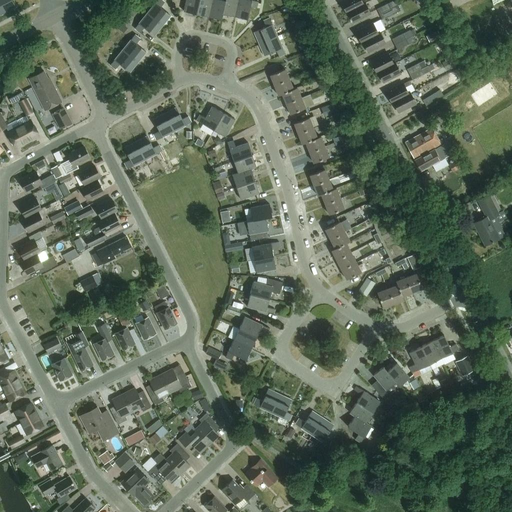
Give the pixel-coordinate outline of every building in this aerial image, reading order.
[(0,0),(0,14),(15,6),(11,0),(0,0)] [(162,0),(157,0),(147,13),(163,25),(171,15),(160,7),(165,2),(162,0)] [(197,14),(199,0),(186,0),(184,11),(197,14)] [(209,16),(212,0),(199,0),(197,14),(209,16)] [(225,0),(212,0),(209,16),(221,19),(223,13),(225,0)] [(225,0),(223,13),(235,16),(238,0),(225,0)] [(258,1),(253,0),(238,0),(235,16),(247,19),(250,6),(257,7),(258,1)] [(363,3),(363,2),(361,0),(343,0),(341,1),(347,13),(348,12),(348,11),(363,3)] [(380,14),(390,8),(398,5),(395,0),(393,0),(377,8),(380,14)] [(371,13),(365,2),(363,2),(363,3),(348,11),(348,12),(353,22),(371,13)] [(382,19),(384,18),(400,10),(398,5),(390,8),(380,14),(382,19)] [(147,13),(135,28),(140,32),(144,27),(154,35),(163,25),(147,13)] [(266,26),(254,32),(259,43),(278,35),(270,18),(264,20),(266,26)] [(361,44),(364,43),(363,41),(378,33),(378,32),(373,22),(355,31),(361,44)] [(405,39),(413,35),(416,33),(413,29),(411,30),(410,29),(403,33),(405,39)] [(437,30),(426,36),(430,43),(441,37),(437,30)] [(386,43),(380,32),(380,31),(378,32),(378,33),(363,41),(364,43),(368,52),(386,43)] [(403,33),(392,39),(395,44),(405,39),(403,33)] [(135,34),(123,49),(138,62),(146,52),(136,43),(140,38),(135,34)] [(278,35),(259,43),(265,55),(277,50),(279,56),(285,53),(278,35)] [(405,39),(408,44),(416,40),(413,35),(405,39)] [(397,49),(408,44),(405,39),(395,44),(397,49)] [(123,49),(111,64),(116,68),(120,63),(130,72),(138,62),(123,49)] [(393,63),(393,62),(388,53),(371,61),(377,73),(379,72),(378,71),(393,63)] [(446,70),(455,65),(450,55),(444,58),(445,60),(442,62),(446,70)] [(424,60),(418,63),(421,68),(426,66),(424,60)] [(383,82),(401,73),(395,62),(393,62),(393,63),(378,71),(379,72),(383,82)] [(418,63),(408,68),(410,74),(421,68),(418,63)] [(426,66),(421,68),(424,74),(431,70),(428,65),(426,66)] [(285,68),(270,74),(274,85),(289,79),(285,68)] [(421,68),(410,74),(413,79),(424,74),(421,68)] [(455,84),(463,80),(458,70),(450,74),(455,84)] [(49,78),(47,79),(43,72),(29,79),(45,110),(61,101),(49,78)] [(289,79),(274,85),(279,95),(282,93),(293,89),(293,88),(289,79)] [(410,92),(415,90),(410,80),(403,83),(386,91),(392,103),(394,102),(393,101),(409,93),(408,92),(410,92)] [(323,89),(327,87),(324,82),(318,85),(320,90),(323,89)] [(293,89),(282,93),(286,103),(301,97),(297,87),(293,88),(293,89)] [(422,99),(426,105),(443,94),(440,88),(422,99)] [(416,103),(410,92),(408,92),(409,93),(393,101),(394,102),(399,112),(416,103)] [(301,97),(286,103),(291,113),(305,107),(301,97)] [(32,112),(25,98),(19,101),(27,115),(32,112)] [(324,116),(339,111),(336,102),(321,107),(324,116)] [(448,102),(431,113),(435,119),(451,108),(448,102)] [(214,129),(224,112),(212,106),(206,117),(200,114),(197,120),(214,129)] [(62,107),(52,113),(60,129),(71,123),(62,107)] [(176,107),(165,113),(174,130),(191,122),(188,116),(182,119),(176,107)] [(225,136),(231,124),(235,119),(224,112),(214,129),(225,136)] [(165,113),(153,119),(160,131),(154,134),(157,139),(174,130),(165,113)] [(309,117),(294,123),(298,133),(313,127),(309,117)] [(19,126),(28,141),(39,135),(31,120),(19,126)] [(16,148),(28,141),(19,126),(8,132),(16,148)] [(313,127),(298,133),(302,143),(306,142),(317,137),(313,127)] [(414,157),(441,143),(432,127),(405,142),(414,157)] [(147,135),(136,141),(145,159),(162,150),(159,144),(153,147),(147,135)] [(317,137),(306,142),(310,152),(325,146),(321,136),(317,137)] [(234,161),(253,154),(248,142),(236,146),(234,140),(227,142),(234,161)] [(421,171),(441,160),(441,159),(456,151),(450,140),(415,159),(421,171)] [(136,141),(124,147),(130,159),(125,162),(128,168),(145,159),(136,141)] [(78,168),(77,164),(90,157),(84,146),(68,154),(70,159),(60,164),(61,165),(58,166),(57,165),(51,168),(55,178),(61,175),(62,176),(69,172),(78,168)] [(325,146),(310,152),(314,162),(329,156),(325,146)] [(234,161),(238,172),(238,173),(251,168),(257,166),(253,154),(234,161)] [(459,158),(449,164),(453,172),(464,165),(459,158)] [(84,185),(101,176),(95,165),(78,173),(84,185)] [(238,172),(232,174),(236,186),(255,180),(251,168),(238,173),(238,172)] [(325,169),(310,174),(314,185),(329,179),(325,169)] [(52,175),(41,180),(36,171),(20,179),(26,191),(39,184),(41,188),(54,183),(55,182),(52,175)] [(58,178),(62,184),(72,178),(69,172),(62,176),(58,178)] [(329,179),(314,185),(318,195),(322,194),(321,193),(333,189),(329,179)] [(88,199),(104,191),(98,180),(82,188),(88,199)] [(255,180),(236,186),(241,199),(259,192),(255,180)] [(223,191),(219,181),(213,184),(216,193),(223,191)] [(333,189),(321,193),(322,194),(325,203),(340,198),(336,187),(333,189)] [(498,221),(499,214),(489,194),(478,199),(487,216),(474,222),(485,245),(505,235),(498,221)] [(25,217),(41,209),(35,197),(19,205),(25,217)] [(101,218),(117,210),(112,198),(95,206),(101,218)] [(340,198),(325,203),(329,214),(344,208),(340,198)] [(83,207),(79,200),(64,207),(68,215),(83,207)] [(266,218),(272,216),(270,203),(250,207),(253,219),(253,220),(266,217),(266,218)] [(79,219),(92,212),(88,205),(76,212),(79,219)] [(222,210),(224,221),(232,219),(229,208),(222,210)] [(63,210),(50,217),(53,223),(66,217),(63,210)] [(28,231),(44,223),(39,211),(22,220),(28,231)] [(104,233),(121,224),(115,213),(98,221),(100,225),(94,228),(93,231),(95,234),(85,239),(88,245),(106,236),(104,233)] [(269,230),(266,218),(266,217),(253,220),(253,219),(247,221),(250,240),(268,237),(266,230),(269,230)] [(340,221),(325,228),(330,238),(345,231),(340,221)] [(35,240),(42,236),(40,231),(29,236),(31,241),(18,247),(24,259),(40,251),(35,240)] [(330,238),(335,248),(346,242),(346,243),(350,241),(345,231),(330,238)] [(114,255),(131,246),(126,236),(97,250),(104,263),(115,258),(114,255)] [(279,241),(252,246),(254,259),(273,255),(272,247),(280,245),(279,241)] [(335,248),(332,249),(337,259),(351,252),(346,243),(346,242),(335,248)] [(68,260),(81,254),(78,247),(65,252),(68,260)] [(351,252),(337,259),(342,269),(356,262),(351,252)] [(422,266),(416,253),(407,256),(413,269),(422,266)] [(53,255),(41,261),(37,254),(21,262),(27,274),(34,270),(36,274),(57,263),(53,255)] [(273,255),(254,259),(256,272),(276,268),(273,255)] [(356,262),(342,269),(347,279),(361,271),(356,262)] [(417,273),(406,277),(412,292),(423,288),(417,273)] [(81,281),(86,291),(98,285),(93,275),(81,281)] [(406,277),(396,281),(397,285),(398,284),(402,296),(412,292),(406,277)] [(266,284),(254,281),(250,293),(269,298),(271,291),(280,293),(283,282),(268,278),(266,284)] [(366,296),(375,283),(367,278),(358,291),(366,296)] [(161,299),(170,294),(164,284),(156,288),(161,299)] [(398,284),(397,285),(388,288),(393,303),(404,299),(402,296),(398,284)] [(388,288),(377,292),(383,307),(393,303),(388,288)] [(267,307),(269,298),(250,293),(247,306),(274,313),(275,309),(267,307)] [(143,311),(149,308),(146,301),(140,304),(143,311)] [(165,328),(177,323),(169,306),(168,306),(165,301),(154,306),(157,312),(165,328)] [(240,315),(242,310),(229,305),(227,310),(240,315)] [(125,313),(118,317),(123,327),(131,323),(125,313)] [(268,332),(270,328),(245,316),(239,328),(257,336),(261,328),(268,332)] [(144,339),(156,333),(148,317),(136,322),(144,339)] [(102,359),(114,354),(107,340),(112,338),(105,322),(97,326),(103,338),(94,343),(102,359)] [(123,349),(135,343),(127,327),(115,333),(123,349)] [(252,347),(257,336),(239,328),(234,339),(252,347)] [(66,341),(81,371),(94,364),(85,346),(89,344),(82,330),(74,334),(75,336),(66,341)] [(447,355),(459,349),(456,343),(450,346),(444,334),(432,340),(444,363),(450,360),(447,355)] [(48,352),(62,346),(58,338),(44,344),(48,352)] [(246,359),(252,347),(234,339),(226,357),(231,359),(234,354),(246,359)] [(432,369),(444,363),(432,340),(421,346),(432,369)] [(218,359),(222,352),(209,346),(206,353),(218,359)] [(420,375),(432,369),(421,346),(410,351),(415,363),(410,366),(420,386),(425,383),(420,375)] [(475,369),(468,355),(456,361),(463,375),(475,369)] [(60,380),(72,374),(64,358),(52,364),(60,380)] [(400,386),(410,377),(397,362),(387,370),(396,381),(400,386)] [(387,370),(383,366),(373,374),(378,380),(372,384),(380,394),(385,398),(391,406),(396,402),(390,394),(400,386),(396,381),(387,370)] [(4,389),(20,381),(13,369),(8,372),(5,367),(0,369),(0,382),(1,382),(4,389)] [(161,374),(170,392),(178,388),(180,392),(191,386),(183,370),(175,374),(173,368),(161,374)] [(162,396),(170,392),(161,374),(149,380),(152,386),(147,388),(155,405),(164,400),(162,396)] [(451,387),(446,377),(440,380),(445,390),(451,387)] [(441,387),(437,378),(433,380),(437,389),(441,387)] [(11,401),(26,393),(20,381),(4,389),(11,401)] [(373,412),(380,401),(357,386),(354,390),(361,394),(357,401),(373,412)] [(143,411),(152,407),(143,390),(138,393),(135,387),(124,393),(133,411),(141,407),(143,411)] [(257,397),(254,403),(271,412),(280,394),(268,388),(263,400),(257,397)] [(125,416),(133,411),(124,393),(112,399),(115,405),(110,408),(118,424),(127,419),(125,416)] [(280,394),(271,412),(289,420),(292,414),(286,411),(292,399),(280,394)] [(420,403),(416,395),(411,398),(415,405),(420,403)] [(366,422),(373,412),(357,401),(350,412),(355,415),(366,422)] [(22,422),(37,414),(31,402),(15,410),(22,422)] [(103,440),(119,432),(107,410),(101,414),(97,407),(80,416),(89,433),(97,429),(103,440)] [(0,412),(0,420),(11,415),(8,408),(0,412)] [(299,418),(296,423),(312,434),(323,417),(312,410),(305,421),(299,418)] [(195,429),(210,443),(219,434),(215,430),(220,426),(206,412),(199,419),(202,422),(195,429)] [(28,434),(43,426),(37,414),(22,422),(28,434)] [(371,425),(366,422),(355,415),(348,426),(359,433),(355,438),(361,442),(371,425)] [(323,417),(312,434),(328,444),(327,446),(332,450),(337,442),(326,435),(334,424),(323,417)] [(293,424),(287,434),(293,438),(299,428),(293,424)] [(143,428),(126,436),(130,444),(147,436),(143,428)] [(200,452),(210,443),(195,429),(189,435),(186,432),(179,438),(192,452),(196,448),(200,452)] [(156,433),(150,438),(155,444),(161,439),(156,433)] [(23,435),(9,442),(12,447),(25,440),(23,435)] [(186,460),(190,456),(177,443),(170,450),(173,453),(166,459),(181,474),(190,465),(186,460)] [(63,463),(53,444),(32,456),(37,467),(47,462),(50,470),(63,463)] [(110,454),(107,450),(99,456),(105,464),(115,457),(112,453),(110,454)] [(375,463),(380,457),(371,451),(367,457),(375,463)] [(14,457),(17,463),(28,458),(25,452),(14,457)] [(125,473),(135,463),(125,452),(115,462),(125,473)] [(181,474),(166,459),(161,453),(154,459),(157,462),(148,471),(160,484),(167,478),(171,483),(181,474)] [(271,483),(278,477),(261,459),(251,467),(252,468),(246,474),(256,485),(265,477),(271,483)] [(107,471),(113,466),(109,462),(103,467),(107,471)] [(137,466),(121,482),(135,496),(144,505),(154,495),(146,486),(151,481),(137,466)] [(46,495),(56,488),(61,496),(57,498),(60,503),(70,497),(67,493),(76,487),(69,475),(54,484),(51,479),(40,485),(46,495)] [(247,501),(255,493),(246,484),(241,488),(232,479),(221,489),(235,504),(243,497),(247,501)] [(211,511),(224,511),(227,509),(214,496),(205,505),(211,511)] [(90,511),(95,508),(86,497),(73,510),(69,505),(61,511),(90,511)]
